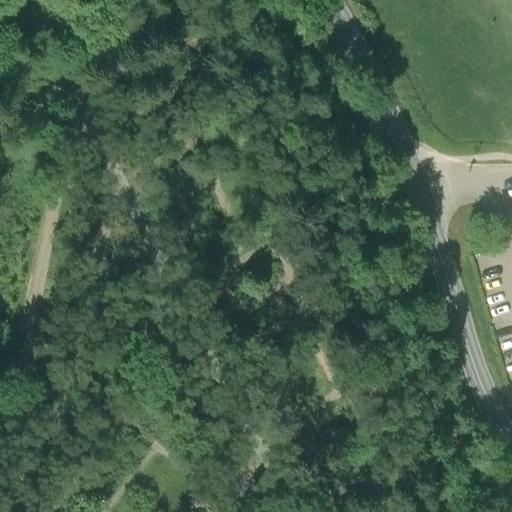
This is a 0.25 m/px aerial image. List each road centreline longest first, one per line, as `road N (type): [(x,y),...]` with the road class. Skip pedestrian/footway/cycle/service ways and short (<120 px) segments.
road 1 (tertiary): [(327,0),(409,165),(474,369),(511,455)]
road 2 (unknown): [(473,511),(411,264),(359,159)]
